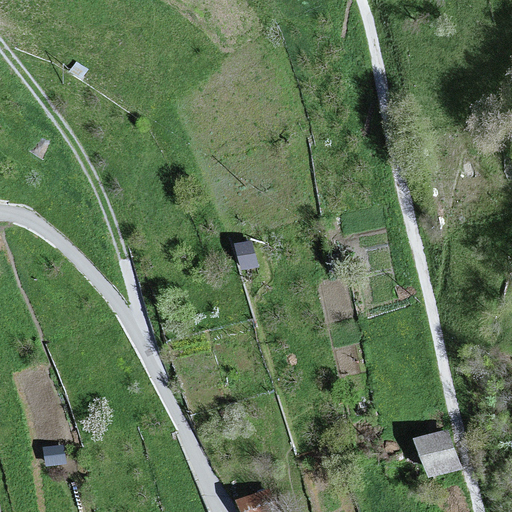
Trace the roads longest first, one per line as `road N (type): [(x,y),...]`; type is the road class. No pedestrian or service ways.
road 1 (residential): [(480,511),(362,0)]
road 2 (unclassified): [(0,211),(48,231),(118,303),(227,511)]
road 3 (track): [(0,40),(69,132),(110,210),(139,311),(132,327)]
